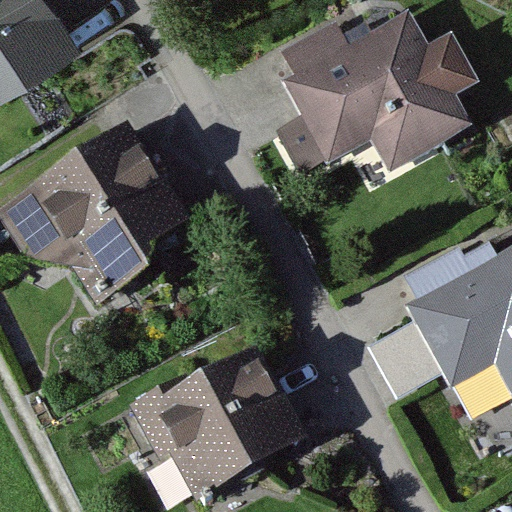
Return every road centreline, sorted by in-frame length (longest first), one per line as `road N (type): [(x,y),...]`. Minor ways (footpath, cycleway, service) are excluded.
road 1 (residential): [(423,511),(144,0)]
road 2 (track): [(0,379),(66,511)]
